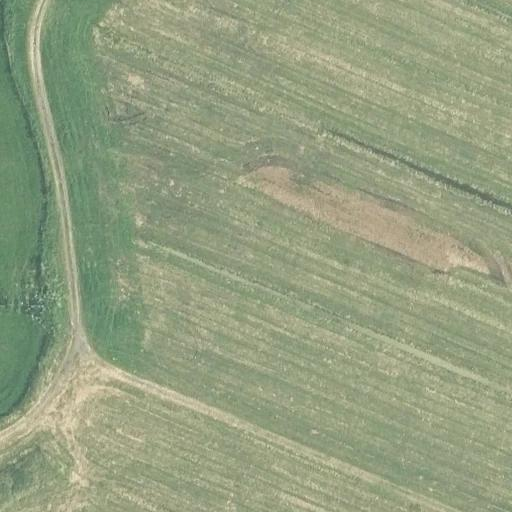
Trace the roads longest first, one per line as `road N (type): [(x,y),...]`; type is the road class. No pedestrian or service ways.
road 1 (track): [(0,437),(51,395),(77,322),(35,63),(43,0)]
road 2 (track): [(457,511),(74,347)]
